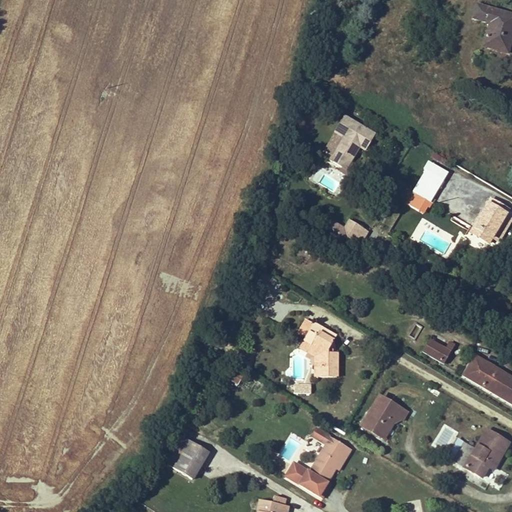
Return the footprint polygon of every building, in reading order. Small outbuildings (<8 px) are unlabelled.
[(511,37),(511,13),(478,5),(475,19),(490,23),(484,46),(508,52),(511,37)] [(330,159),(343,167),(347,160),(351,162),(359,147),(365,150),(375,133),(372,131),(375,125),(369,121),(365,128),(345,116),(335,131),(344,137),(330,159)] [(415,189),(414,191),(431,202),(444,180),(427,170),(415,189)] [(319,171),(314,180),(333,191),(338,182),(319,171)] [(493,236),(504,216),(509,208),(490,198),(471,232),(489,243),(493,236)] [(511,220),(504,216),(493,236),(500,240),(511,220)] [(353,220),(345,231),(340,228),(336,234),(358,249),(364,240),(354,234),(359,225),(353,220)] [(336,234),(340,228),(333,223),(328,230),(336,234)] [(369,232),(359,225),(354,234),(364,240),(369,232)] [(301,346),(317,356),(317,377),(339,377),(339,352),(330,352),(330,348),(334,341),(324,335),(328,330),(314,322),(301,346)] [(408,335),(416,338),(422,325),(414,322),(408,335)] [(432,341),(426,353),(446,365),(453,353),(432,341)] [(249,358),(253,352),(248,348),(243,355),(249,358)] [(511,376),(475,355),(464,374),(511,402),(511,376)] [(310,393),(310,383),(293,383),(293,394),(310,393)] [(409,411),(383,395),(364,425),(385,437),(398,416),(405,420),(409,411)] [(321,500),(332,484),(326,480),(335,467),(344,454),(347,456),(352,449),(315,427),(309,435),(324,444),(308,469),(294,460),(283,476),(321,500)] [(471,443),(459,462),(483,477),(489,468),(492,463),(497,466),(511,444),(487,430),(477,446),(471,443)] [(449,456),(459,462),(471,443),(461,436),(449,456)] [(184,438),(169,464),(193,479),(209,452),(184,438)] [(338,469),(347,456),(344,454),(335,467),(338,469)] [(494,471),(497,466),(492,463),(489,468),(494,471)] [(273,497),(272,504),(283,506),(284,499),(273,497)] [(409,501),(410,511),(422,511),(421,500),(409,501)] [(260,511),(263,502),(258,501),(254,511),(260,511)] [(263,502),(260,511),(286,511),(288,507),(283,506),(272,504),(263,502)]
